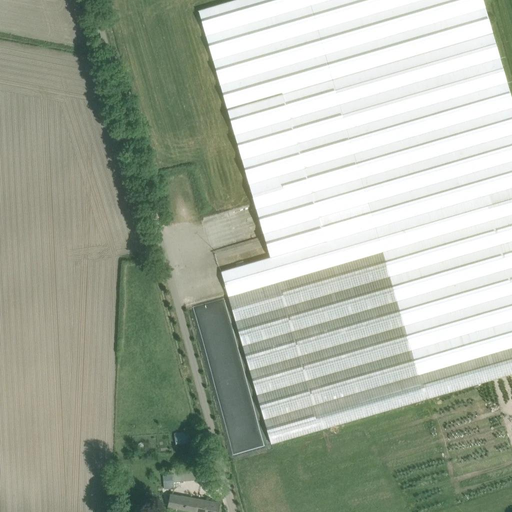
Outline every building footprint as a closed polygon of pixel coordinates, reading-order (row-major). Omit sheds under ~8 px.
[(511,101),(482,0),(234,0),(208,8),(198,11),(261,226),(511,153),(511,101)] [(511,374),(511,153),(261,226),(270,257),(221,271),(271,444),(511,374)] [(185,435),(174,437),(176,445),(186,443),(185,435)] [(173,481),(195,480),(194,469),(172,471),(172,474),(163,474),(164,489),(173,488),(173,481)] [(217,511),(219,503),(210,501),(170,493),(168,506),(196,511),(217,511)]
